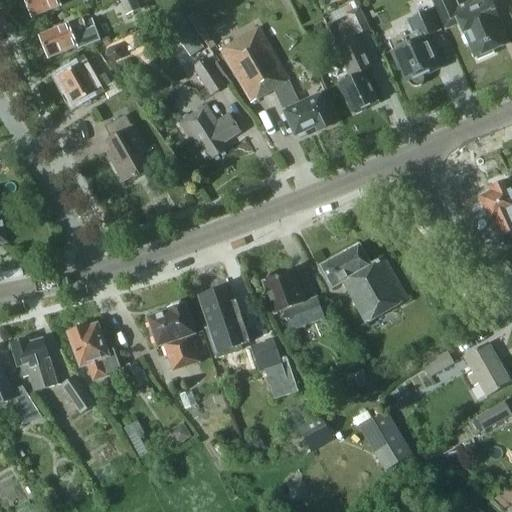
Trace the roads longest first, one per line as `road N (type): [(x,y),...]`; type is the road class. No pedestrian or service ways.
road 1 (tertiary): [(91,276),(410,157)]
road 2 (residential): [(91,276),(0,119)]
road 3 (residential): [(511,297),(441,223),(410,157)]
